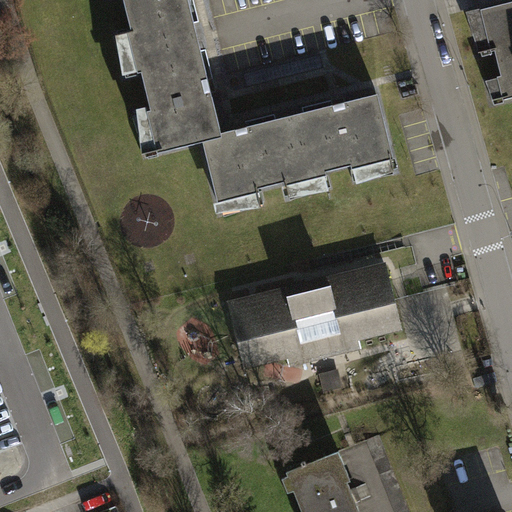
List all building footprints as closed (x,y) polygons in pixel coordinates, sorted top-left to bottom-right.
[(183,0),(102,0),(139,157),(199,140),(215,135),(183,0)] [(511,1),(480,10),(491,52),(495,51),(501,76),(498,77),(503,98),(511,96),(511,1)] [(394,168),(377,95),(199,140),(214,208),(394,168)] [(245,300),(229,304),(245,365),(287,355),(289,363),(361,345),(359,337),(402,327),(386,266),(370,269),(372,277),(360,279),(358,272),(257,297),(259,304),(247,307),(245,300)] [(339,452),(286,473),(301,511),(359,511),(348,483),(351,481),(339,452)]
